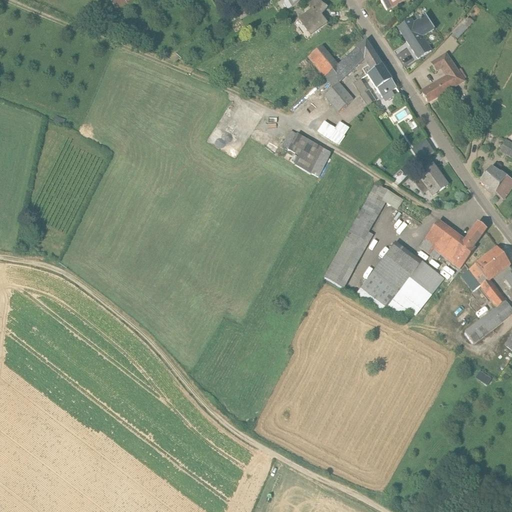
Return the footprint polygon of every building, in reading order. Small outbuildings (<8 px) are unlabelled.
[(108,0),(114,9),(123,4),(128,0),(108,0)] [(286,0),(287,1),(284,3),(289,10),(304,0),(286,0)] [(305,37),(325,22),(320,16),(328,8),(324,6),(324,5),(316,0),(315,0),(308,4),(312,8),(294,23),(305,37)] [(387,11),(395,6),(403,0),(379,0),(383,6),(387,11)] [(411,20),(398,29),(417,60),(431,52),(422,37),(433,30),(425,16),(413,23),(411,20)] [(467,19),(450,37),(455,42),(472,23),(467,19)] [(339,84),(364,61),(368,68),(362,71),(366,77),(367,76),(382,66),(366,42),(357,50),(338,66),(325,78),(333,89),(324,96),(338,112),(353,100),(339,84)] [(308,58),(325,78),(338,66),(322,47),(308,58)] [(422,95),(427,104),(462,80),(445,54),(431,63),(435,69),(440,66),(447,77),(422,95)] [(396,89),(382,66),(367,76),(382,98),(396,89)] [(367,91),(360,81),(353,85),(360,95),(359,96),(367,107),(372,104),(365,93),(367,91)] [(365,93),(372,104),(375,102),(367,91),(365,93)] [(326,122),(319,132),(339,146),(351,128),(341,122),(336,129),(326,122)] [(329,153),(290,132),(279,153),(318,174),(329,153)] [(511,158),(511,144),(505,141),(499,152),(511,158)] [(416,165),(432,154),(424,142),(408,154),(416,165)] [(433,196),(444,188),(435,174),(438,172),(432,165),(418,175),(421,180),(415,185),(422,195),(429,190),(433,196)] [(500,174),(491,167),(480,182),(503,201),(511,187),(511,181),(500,173),(500,174)] [(326,281),(346,290),(373,234),(371,233),(385,204),(399,211),(405,199),(373,184),(326,281)] [(464,242),(438,223),(420,248),(430,256),(434,250),(460,270),(475,250),(473,248),(486,230),(478,224),(464,242)] [(416,319),(445,279),(395,243),(359,294),(383,311),(386,307),(403,319),(407,313),(416,319)] [(505,302),(489,281),(510,265),(497,248),(469,270),(469,271),(461,277),(473,293),(481,287),(492,301),(497,308),(493,311),(465,333),(474,344),(511,314),(511,309),(505,301),(505,302)] [(476,378),(487,386),(491,380),(480,372),(476,378)]
